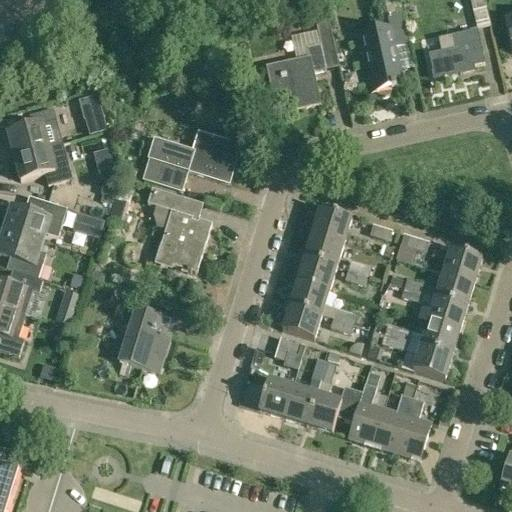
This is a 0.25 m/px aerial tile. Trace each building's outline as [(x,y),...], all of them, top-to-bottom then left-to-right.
[(392,95),(392,92),(404,89),(396,50),(409,47),(399,0),(378,0),(386,30),(360,36),(373,96),(375,95),(375,99),(377,99),(379,100),(381,100),(383,100),(385,99),(387,99),(389,98),(391,96),(392,95)] [(471,0),(474,12),(487,9),(485,0),(471,0)] [(441,54),(430,56),(435,81),(462,75),(461,71),(486,65),(479,31),(452,37),(438,40),(441,54)] [(96,32),(84,35),(89,55),(101,52),(96,32)] [(311,60),(310,60),(267,70),(274,101),(284,99),(287,114),(321,107),(314,74),(311,60)] [(204,89),(189,102),(211,128),(225,116),(204,89)] [(32,129),(8,136),(14,160),(49,151),(63,147),(54,112),(29,119),(32,129)] [(109,133),(105,116),(86,121),(90,138),(109,133)] [(148,161),(142,182),(182,194),(188,173),(229,186),(241,149),(199,136),(194,152),(153,140),(146,160),(148,161)] [(21,184),(46,178),(49,189),(73,182),(63,147),(49,151),(14,161),(21,184)] [(114,201),(120,182),(105,185),(103,199),(114,201)] [(119,189),(115,201),(129,205),(133,193),(119,189)] [(152,191),(148,207),(171,214),(161,248),(170,251),(165,266),(188,273),(187,274),(192,276),(192,274),(198,276),(213,226),(181,216),(186,201),(152,191)] [(112,208),(114,201),(103,199),(102,205),(112,208)] [(3,232),(42,244),(46,233),(60,237),(68,212),(36,202),(29,200),(25,211),(11,207),(3,232)] [(115,201),(109,220),(123,224),(129,205),(115,201)] [(313,236),(345,246),(353,221),(321,211),(313,236)] [(80,217),(75,233),(101,241),(106,225),(80,217)] [(370,238),(390,243),(393,233),(373,227),(370,238)] [(0,257),(16,262),(12,274),(38,282),(46,257),(39,255),(42,244),(3,232),(0,241),(0,257)] [(306,260),(338,270),(345,246),(313,236),(306,260)] [(430,245),(405,237),(402,249),(419,254),(427,256),(430,245)] [(415,268),(419,254),(402,249),(397,263),(415,268)] [(444,277),(476,286),(483,262),(452,252),(444,277)] [(298,284),(330,294),(338,270),(306,260),(298,284)] [(351,264),(349,273),(368,280),(372,269),(351,264)] [(103,286),(106,276),(94,272),(91,282),(103,286)] [(349,273),(346,282),(366,287),(368,280),(349,273)] [(0,283),(0,310),(20,317),(23,306),(29,308),(34,295),(39,296),(43,283),(38,282),(12,274),(8,286),(0,283)] [(84,294),(88,280),(77,277),(72,290),(84,294)] [(468,310),(476,286),(444,277),(437,301),(468,310)] [(393,279),(390,286),(404,291),(407,283),(393,279)] [(408,280),(407,283),(404,291),(425,297),(428,286),(408,280)] [(323,318),(334,322),(336,313),(325,310),(330,294),(298,284),(291,308),(323,318)] [(404,291),(402,299),(422,305),(425,297),(404,291)] [(437,301),(429,325),(460,335),(468,310),(437,301)] [(323,318),(291,308),(283,333),(315,343),(323,318)] [(20,317),(0,310),(0,354),(19,360),(25,344),(19,342),(23,329),(17,327),(20,317)] [(57,326),(71,331),(76,316),(61,311),(57,326)] [(119,365),(160,378),(172,338),(154,332),(159,318),(136,311),(119,365)] [(336,313),(334,322),(354,328),(357,319),(336,313)] [(334,322),(331,331),(351,337),(354,328),(334,322)] [(429,325),(422,349),(453,359),(460,335),(429,325)] [(57,328),(52,344),(65,348),(70,332),(57,328)] [(393,329),(390,339),(410,345),(413,334),(393,329)] [(390,339),(387,347),(408,353),(410,345),(390,339)] [(274,360),(285,364),(288,354),(299,357),(302,348),(281,341),(274,360)] [(371,348),(367,360),(380,364),(384,352),(371,348)] [(453,359),(422,349),(414,373),(445,383),(453,359)] [(331,355),(327,365),(337,369),(340,358),(331,355)] [(318,362),(312,382),(321,385),(327,365),(318,362)] [(327,365),(321,385),(331,388),(338,369),(337,369),(327,365)] [(57,371),(45,367),(42,379),(53,382),(57,371)] [(370,377),(366,389),(378,392),(381,381),(370,377)] [(258,414),(283,422),(293,390),(269,382),(258,414)] [(406,386),(402,399),(412,402),(415,389),(406,386)] [(355,425),(349,442),(374,449),(385,412),(373,408),(378,392),(366,389),(364,397),(355,425)] [(293,390),(283,422),(308,429),(318,397),(293,390)] [(318,397),(308,429),(332,437),(338,420),(355,425),(364,397),(345,391),(341,405),(318,397)] [(385,412),(374,449),(397,456),(414,402),(412,402),(402,399),(397,416),(385,412)] [(414,402),(397,456),(421,464),(433,426),(420,423),(425,406),(414,402)] [(501,488),(511,491),(511,459),(510,459),(501,488)] [(0,511),(8,511),(18,481),(19,477),(6,473),(9,463),(0,460),(0,511)]
